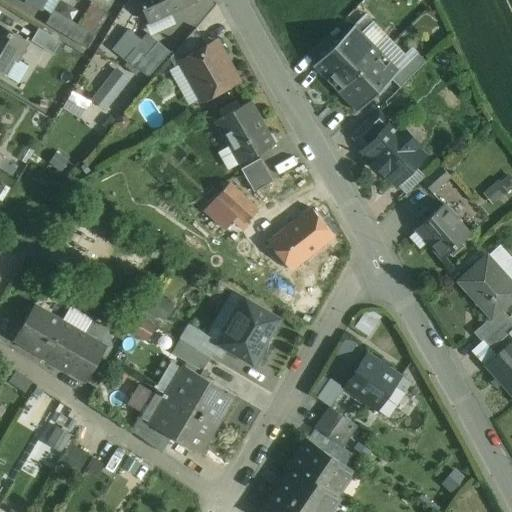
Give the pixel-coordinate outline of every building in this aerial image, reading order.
[(60,0),(44,0),(41,7),(52,14),(54,10),(60,0)] [(65,0),(62,0),(57,11),(77,20),(82,8),(65,0)] [(166,15),(159,0),(141,0),(151,22),(166,15)] [(196,0),(159,0),(166,15),(197,1),(196,0)] [(100,32),(110,12),(88,1),(78,21),(100,32)] [(96,35),(54,10),(52,14),(47,23),(88,48),(96,35)] [(28,41),(0,24),(0,72),(6,76),(28,41)] [(355,25),(313,66),(314,67),(315,67),(340,93),(382,52),(356,26),(356,25),(355,25)] [(196,28),(170,57),(175,66),(182,62),(182,61),(207,47),(196,28)] [(61,41),(41,29),(33,41),(54,53),(61,41)] [(158,42),(137,66),(149,76),(170,52),(158,42)] [(207,47),(182,61),(182,62),(203,99),(238,79),(217,42),(207,47)] [(382,52),(340,93),(357,110),(357,111),(358,112),(392,78),(400,70),(399,69),(399,70),(382,52)] [(418,53),(400,70),(392,78),(400,87),(426,61),(418,53)] [(106,108),(128,74),(113,65),(91,99),(106,108)] [(71,89),(62,106),(80,116),(89,99),(71,89)] [(252,100),(215,120),(240,164),(276,143),(252,100)] [(379,113),(355,137),(366,147),(390,123),(379,113)] [(366,147),(363,149),(375,162),(374,163),(384,173),(385,171),(397,184),(426,156),(416,145),(418,143),(405,129),(402,132),(392,121),(390,123),(366,147)] [(261,158),(242,168),(255,191),(274,181),(261,158)] [(442,165),(424,181),(433,192),(451,176),(442,165)] [(492,201),(511,187),(511,173),(510,171),(484,189),(492,201)] [(259,209),(230,182),(218,196),(238,214),(247,222),(259,209)] [(238,214),(218,196),(205,210),(225,229),(238,214)] [(470,233),(445,205),(446,204),(445,203),(415,229),(416,230),(419,228),(430,240),(427,243),(428,244),(429,243),(443,257),(441,258),(442,259),(472,233),(471,232),(470,233)] [(312,209),(270,241),(292,268),(310,255),(333,236),(312,209)] [(310,255),(292,268),(301,279),(318,265),(310,255)] [(511,282),(488,256),(460,280),(492,316),(493,317),(502,309),(511,300),(511,282)] [(151,292),(130,335),(145,342),(157,317),(163,320),(173,302),(151,292)] [(278,319),(246,301),(221,343),(228,347),(253,362),(278,319)] [(63,321),(35,304),(15,339),(42,355),(63,321)] [(62,320),(103,339),(109,325),(68,306),(62,320)] [(492,316),(475,332),(482,341),(509,317),(502,309),(493,317),(492,316)] [(355,324),(369,334),(377,321),(363,311),(355,324)] [(511,320),(509,317),(482,341),(491,350),(511,331),(511,320)] [(107,347),(63,321),(42,355),(76,375),(88,355),(98,361),(99,360),(107,347)] [(221,343),(207,335),(201,345),(222,358),(228,347),(221,343)] [(338,357),(346,360),(353,341),(345,338),(338,357)] [(211,357),(180,339),(172,352),(203,371),(211,357)] [(511,340),(487,364),(511,391),(511,340)] [(402,375),(368,352),(344,386),(378,410),(395,385),(402,375)] [(88,355),(76,375),(87,381),(98,361),(88,355)] [(109,366),(99,360),(98,361),(87,381),(97,387),(109,366)] [(182,370),(171,364),(165,374),(164,374),(157,385),(156,384),(155,385),(156,386),(156,387),(168,394),(182,370)] [(234,395),(185,365),(182,370),(168,394),(217,424),(234,395)] [(17,371),(10,379),(24,390),(31,382),(17,371)] [(315,393),(328,405),(344,388),(331,376),(315,393)] [(395,385),(378,410),(388,417),(405,392),(395,385)] [(168,394),(156,387),(141,411),(153,419),(168,394)] [(217,424),(168,394),(153,419),(151,422),(151,423),(172,436),(200,453),(217,424)] [(355,423),(330,407),(316,427),(341,444),(355,423)] [(172,436),(151,423),(151,422),(140,416),(132,430),(163,452),(172,436)] [(55,424),(44,441),(61,452),(72,435),(55,424)] [(354,470),(308,439),(300,451),(303,453),(295,465),(338,494),(338,493),(334,490),(349,469),(353,471),(354,470)] [(98,475),(103,460),(90,456),(85,470),(98,475)] [(295,465),(292,463),(288,468),(291,470),(287,477),(290,480),(282,491),(312,511),(324,511),(336,495),(340,498),(341,496),(295,465)] [(312,511),(282,491),(274,503),(271,501),(263,511),(312,511)]
